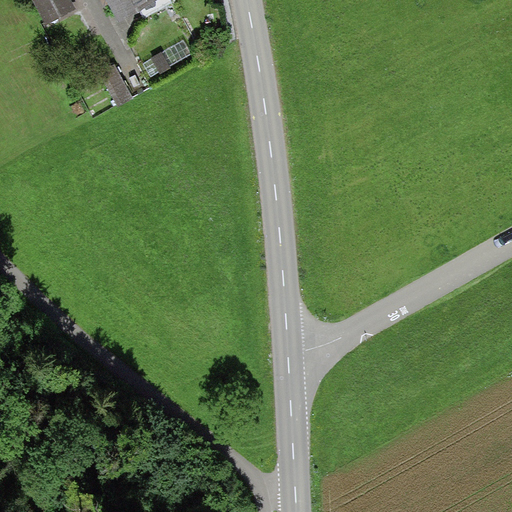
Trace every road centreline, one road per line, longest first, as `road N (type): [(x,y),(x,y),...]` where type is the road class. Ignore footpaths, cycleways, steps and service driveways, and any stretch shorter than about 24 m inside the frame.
road 1 (track): [(0,255),(36,297),(259,486),(261,511)]
road 2 (tertiary): [(288,353),(276,193),(246,0)]
road 3 (residential): [(288,353),(333,342),(511,241)]
road 4 (tertiary): [(297,511),(288,353)]
